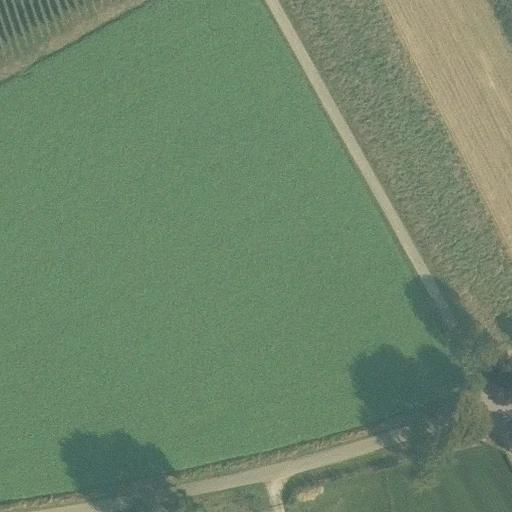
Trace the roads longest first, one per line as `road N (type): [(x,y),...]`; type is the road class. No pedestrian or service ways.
road 1 (unclassified): [(497,407),(270,0)]
road 2 (unclassified): [(497,407),(318,462),(85,511)]
